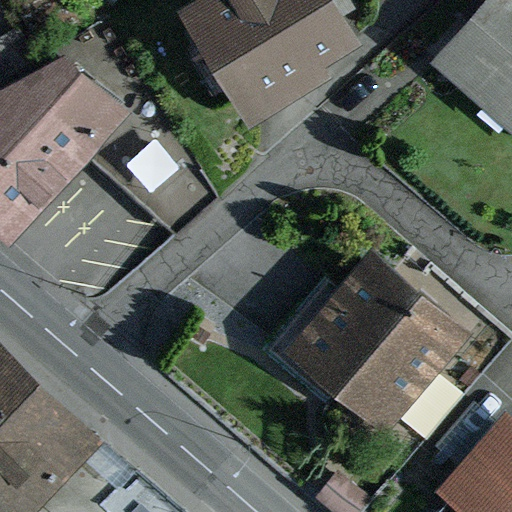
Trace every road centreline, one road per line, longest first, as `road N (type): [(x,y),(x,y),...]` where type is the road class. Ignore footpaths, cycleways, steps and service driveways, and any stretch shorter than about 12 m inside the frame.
road 1 (residential): [(76,355),(266,183),(304,159),(367,182),(473,275),(511,281)]
road 2 (primary): [(76,355),(256,511)]
road 3 (unknown): [(304,159),(433,0)]
